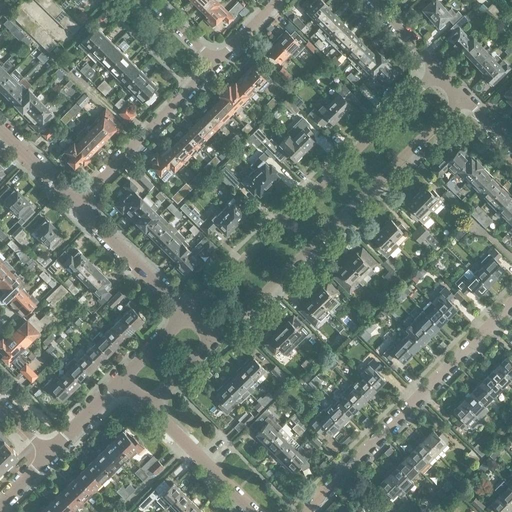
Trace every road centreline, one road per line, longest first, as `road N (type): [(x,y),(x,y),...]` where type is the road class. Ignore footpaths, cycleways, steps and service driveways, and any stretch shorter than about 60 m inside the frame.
road 1 (residential): [(437,71),(189,316)]
road 2 (residential): [(216,342),(464,99)]
road 3 (residential): [(303,511),(511,300)]
road 4 (residential): [(78,204),(217,60)]
road 5 (residential): [(189,316),(78,204)]
road 6 (residential): [(257,511),(151,405)]
